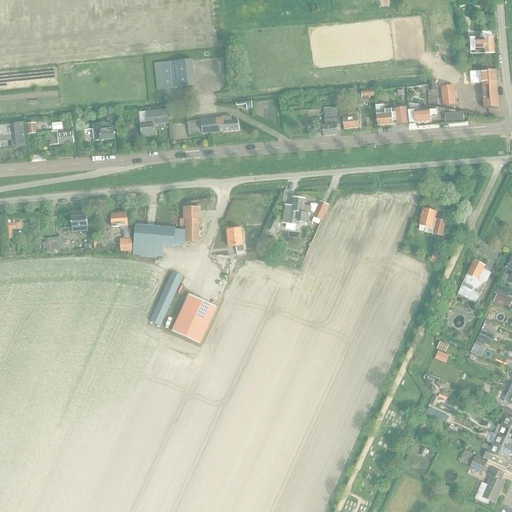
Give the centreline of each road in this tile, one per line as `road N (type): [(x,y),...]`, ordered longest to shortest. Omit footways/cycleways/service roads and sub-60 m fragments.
road 1 (residential): [(0,200),(499,159)]
road 2 (secondary): [(117,160),(511,127)]
road 3 (residential): [(0,189),(93,176),(117,160)]
